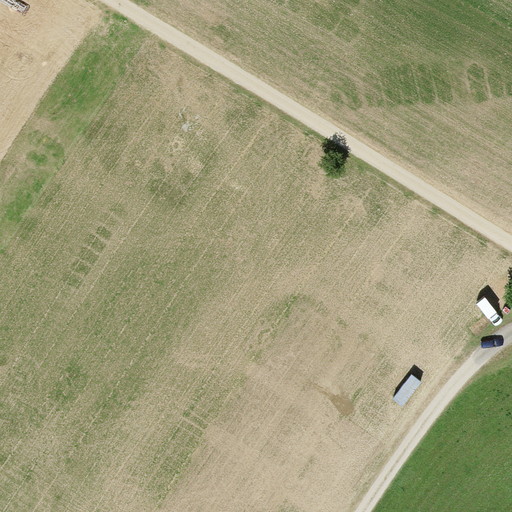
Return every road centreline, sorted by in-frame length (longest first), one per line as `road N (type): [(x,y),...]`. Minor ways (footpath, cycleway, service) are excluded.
road 1 (track): [(511,247),(106,0)]
road 2 (track): [(511,335),(464,372),(363,511)]
